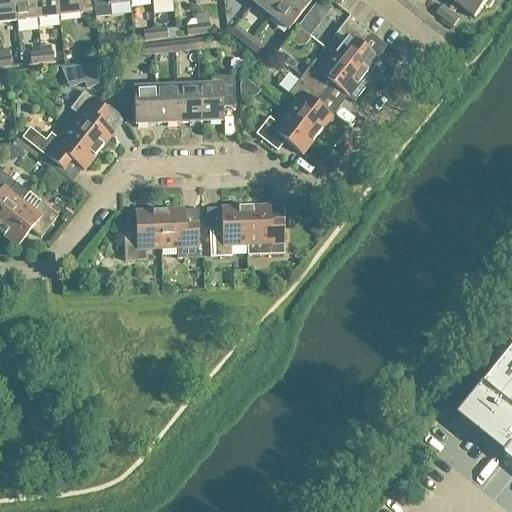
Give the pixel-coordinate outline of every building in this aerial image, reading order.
[(0,0),(0,23),(15,22),(12,0),(0,0)] [(37,19),(34,0),(12,0),(15,22),(37,19)] [(58,17),(56,0),(34,0),(37,19),(58,17)] [(94,12),(92,0),(56,0),(58,17),(80,14),(94,12)] [(270,17),(283,0),(255,0),(253,3),(270,17)] [(288,31),(310,2),(307,0),(283,0),(270,17),(288,31)] [(318,0),(311,9),(323,19),(330,9),(318,0)] [(494,1),(493,0),(460,0),(457,5),(474,18),(483,7),(485,8),(489,8),(494,1)] [(451,12),(442,6),(436,14),(444,20),(451,12)] [(453,27),(459,19),(451,12),(444,20),(453,27)] [(209,33),(208,24),(210,24),(208,14),(196,16),(197,20),(198,34),(209,33)] [(378,59),(361,46),(368,36),(347,19),(333,36),(342,42),(332,54),(362,78),(378,59)] [(198,34),(197,20),(190,21),(185,27),(186,36),(198,34)] [(252,39),(243,32),(236,26),(230,33),(247,46),(252,39)] [(166,38),(165,29),(154,31),(155,39),(166,38)] [(155,39),(154,31),(142,32),(143,41),(155,39)] [(262,48),(252,39),(247,46),(257,54),(262,48)] [(196,50),(195,41),(174,43),(175,52),(196,50)] [(110,51),(109,42),(98,43),(99,52),(110,51)] [(175,52),(174,43),(152,46),(153,55),(175,52)] [(153,55),(152,46),(141,47),(142,56),(153,55)] [(53,61),(52,52),(41,54),(42,63),(53,61)] [(42,63),(41,54),(29,55),(30,64),(42,63)] [(362,78),(332,54),(323,66),(314,60),(301,77),(322,94),(330,84),(353,102),(369,83),(362,78)] [(0,58),(0,67),(10,66),(9,58),(0,58)] [(90,65),(76,67),(83,84),(86,91),(99,85),(90,65)] [(235,108),(234,77),(211,78),(211,87),(198,87),(200,123),(222,123),(221,108),(235,108)] [(332,117),(315,103),(322,94),(301,77),(288,94),(296,100),(286,112),(316,136),(332,117)] [(200,123),(198,87),(177,88),(178,124),(200,123)] [(156,125),(155,88),(133,89),(134,125),(156,125)] [(178,124),(177,88),(155,88),(156,125),(178,124)] [(113,133),(97,120),(105,110),(83,93),(70,110),(78,116),(69,128),(98,152),(113,133)] [(316,136),(286,112),(277,124),(268,118),(255,135),(276,152),(284,142),(301,156),(316,136)] [(98,152),(69,128),(59,140),(51,134),(45,141),(29,129),(21,138),(59,168),(66,158),(83,171),(98,152)] [(15,140),(8,150),(22,161),(30,150),(15,140)] [(0,228),(28,194),(8,178),(12,174),(5,168),(1,172),(0,171),(0,228)] [(28,194),(0,228),(0,233),(17,247),(30,230),(40,238),(61,212),(51,203),(50,205),(43,200),(41,203),(29,193),(28,194)] [(284,255),(283,227),(270,228),(270,206),(245,207),(247,245),(247,256),(284,255)] [(247,245),(245,207),(220,208),(221,230),(209,230),(210,258),(232,257),(231,246),(247,245)] [(198,258),(197,231),(184,231),(183,210),(159,211),(160,249),(176,248),(176,259),(198,258)] [(66,211),(59,220),(66,225),(73,216),(66,211)] [(160,249),(159,211),(134,212),(135,234),(123,234),(124,262),(146,261),(145,250),(160,249)] [(511,461),(511,350),(458,418),(511,461)]
